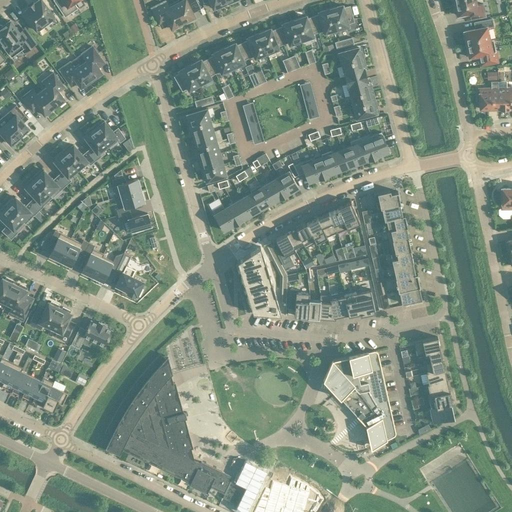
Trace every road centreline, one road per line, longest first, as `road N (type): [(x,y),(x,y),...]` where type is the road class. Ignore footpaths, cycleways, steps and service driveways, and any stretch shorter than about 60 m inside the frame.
road 1 (residential): [(211,266),(232,328),(334,338),(442,312)]
road 2 (residential): [(211,266),(300,212),(411,168)]
road 3 (residential): [(211,266),(152,65)]
road 4 (unknown): [(238,135),(261,149),(297,138),(323,122),(321,81),(384,72)]
road 5 (residential): [(152,65),(69,119),(0,181)]
road 6 (residential): [(475,173),(511,349)]
road 7 (residential): [(364,0),(411,168)]
road 8 (residential): [(60,441),(202,511)]
road 9 (residential): [(0,257),(140,327)]
road 10 (residential): [(289,0),(152,65)]
road 11 (residential): [(442,312),(411,168)]
road 12 (residential): [(432,0),(467,137)]
road 13 (residential): [(60,441),(140,327)]
road 14 (unknown): [(321,81),(308,70),(235,99),(238,135)]
